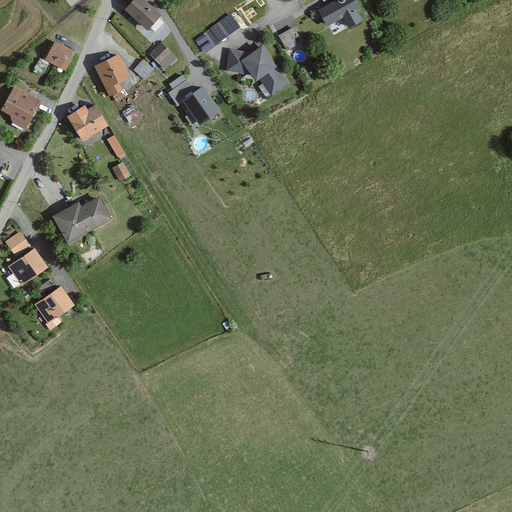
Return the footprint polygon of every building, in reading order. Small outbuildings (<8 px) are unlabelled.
[(158,15),(140,0),(131,0),(123,9),(145,29),(158,15)] [(359,9),(353,0),(334,0),(316,10),(326,29),(341,21),(347,31),(361,24),(354,12),(359,9)] [(215,24),(225,37),(239,27),(229,14),(215,24)] [(300,43),(293,28),(278,36),(285,51),(300,43)] [(218,43),(207,29),(193,40),(203,53),(218,43)] [(159,45),(158,43),(147,55),(163,70),(174,58),(167,51),(171,47),(164,40),(159,45)] [(73,52),(53,41),(43,61),(39,59),(32,72),(41,76),(48,64),(62,72),(73,52)] [(224,72),(249,76),(253,82),(257,80),(260,85),(258,87),(267,100),(288,85),(260,45),(248,53),(228,50),(224,72)] [(128,77),(117,55),(93,67),(108,97),(122,90),(118,82),(128,77)] [(152,70),(141,60),(132,69),(142,79),(152,70)] [(219,107),(202,84),(184,97),(200,120),(219,107)] [(0,111),(8,116),(10,122),(23,129),(38,102),(12,87),(0,109),(0,111)] [(106,126),(93,106),(85,111),(82,106),(64,117),(80,142),(106,126)] [(126,158),(112,137),(105,141),(120,164),(111,169),(118,180),(132,171),(124,159),(126,158)] [(110,219),(97,196),(79,206),(77,202),(50,217),(65,244),(110,219)] [(4,242),(15,258),(30,248),(19,232),(4,242)] [(45,268),(33,249),(5,266),(11,274),(5,278),(12,289),(45,268)] [(72,305),(58,286),(31,304),(45,324),(43,325),(47,331),(59,322),(55,317),(72,305)]
